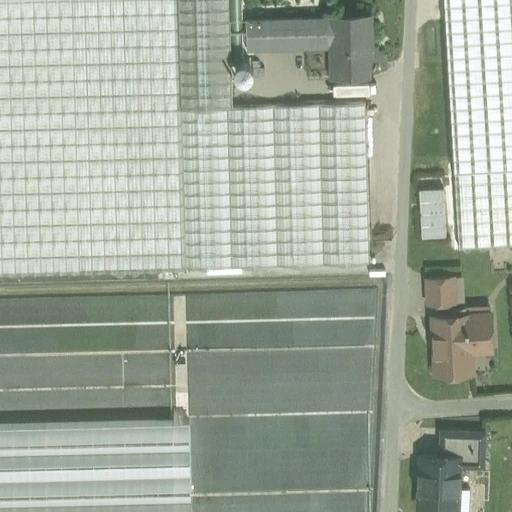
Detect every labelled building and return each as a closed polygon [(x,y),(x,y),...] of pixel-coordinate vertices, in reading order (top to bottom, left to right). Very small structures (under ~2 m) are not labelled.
[(0,0),(0,272),(185,268),(181,106),(178,0),(0,0)] [(178,0),(181,106),(227,105),(233,105),(230,0),(178,0)] [(511,0),(445,0),(451,92),(511,88),(511,0)] [(371,13),(327,14),(328,46),(329,77),(346,77),(346,78),(352,78),(352,77),(369,76),(368,45),(372,45),(371,13)] [(327,14),(246,16),(247,48),(328,46),(327,14)] [(511,88),(451,92),(459,247),(511,244),(511,88)] [(233,105),(227,105),(231,267),(370,263),(366,101),(233,105)] [(231,267),(227,105),(181,106),(185,268),(231,267)] [(423,234),(449,233),(448,185),(422,186),(423,234)] [(453,275),(427,276),(428,303),(455,301),(453,275)] [(490,311),(433,314),(436,372),(472,370),(471,341),(492,340),(490,311)] [(485,430),(447,428),(446,454),(446,464),(459,465),(484,466),(485,430)] [(446,454),(421,453),(419,506),(452,508),(453,487),(458,487),(459,465),(446,464),(446,454)]
